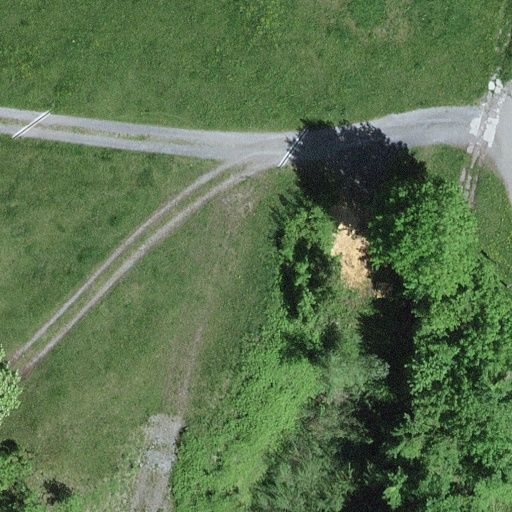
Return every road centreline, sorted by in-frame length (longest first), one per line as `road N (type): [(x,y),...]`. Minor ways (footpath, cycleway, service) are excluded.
road 1 (track): [(0,117),(260,147),(511,122)]
road 2 (track): [(0,395),(67,316),(260,147)]
